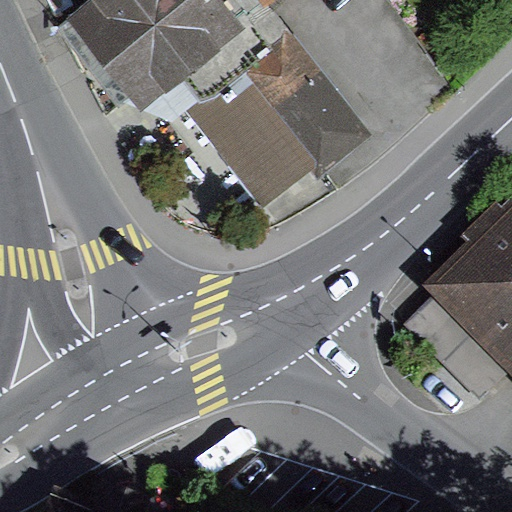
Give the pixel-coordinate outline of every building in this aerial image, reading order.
[(269,214),(369,133),(269,9),(261,0),(94,0),(65,23),(143,119),(155,109),(169,127),(186,113),(269,214)] [(261,0),(269,9),(280,0),(261,0)] [(511,206),(503,216),(497,209),(460,246),(466,252),(422,296),(431,305),(505,379),(511,385),(511,206)] [(405,331),(479,405),(505,379),(431,305),(405,331)] [(61,498),(55,511),(139,511),(143,503),(112,492),(104,511),(100,511),(84,506),(61,498)]
